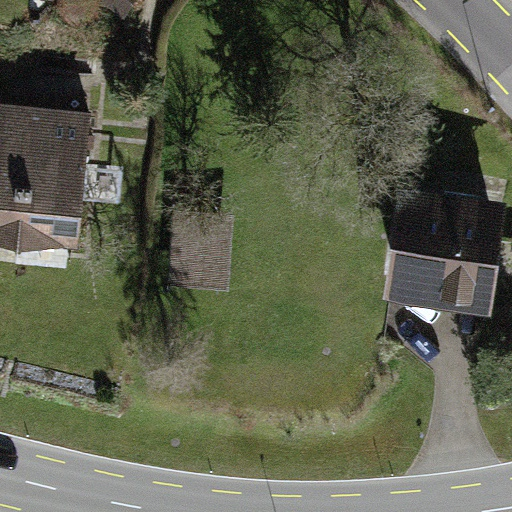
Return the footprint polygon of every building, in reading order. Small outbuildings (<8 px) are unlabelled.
[(130,0),(106,0),(105,1),(122,13),(130,0)] [(0,225),(19,227),(31,105),(0,102),(0,225)] [(89,111),(31,105),(19,227),(74,233),(81,164),(84,164),(89,111)] [(490,209),(411,198),(400,277),(479,289),(490,209)] [(223,214),(180,212),(178,249),(221,251),(223,214)]
